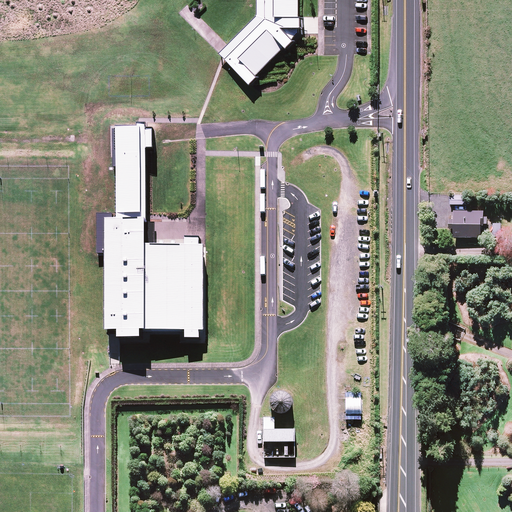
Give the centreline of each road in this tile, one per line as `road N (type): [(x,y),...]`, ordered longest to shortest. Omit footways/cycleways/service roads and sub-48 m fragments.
road 1 (primary): [(404,0),(404,511)]
road 2 (track): [(251,127),(187,96),(89,82),(78,144),(0,142)]
